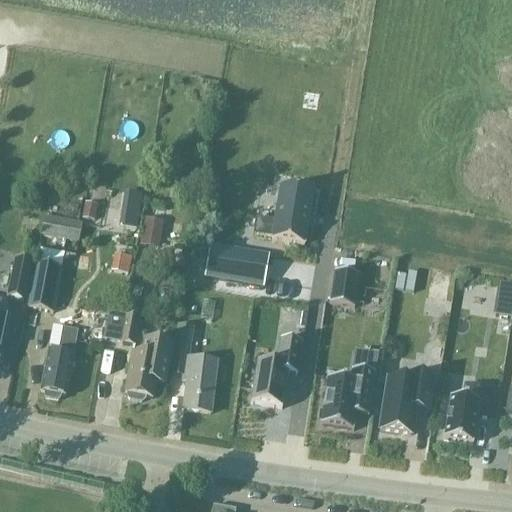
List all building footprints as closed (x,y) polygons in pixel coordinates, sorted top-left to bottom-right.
[(449,126),(441,174),(470,179),(478,130),(449,126)] [(303,246),(312,193),(279,187),(273,224),(255,221),(253,236),(270,239),(270,241),(303,246)] [(124,193),(119,224),(133,226),(138,195),(124,193)] [(86,205),(83,219),(94,221),(97,208),(86,205)] [(40,236),(52,239),(50,248),(63,251),(65,241),(76,243),(79,225),(43,218),(40,236)] [(210,248),(204,280),(261,290),(267,257),(210,248)] [(36,250),(34,264),(33,264),(25,309),(51,314),(60,269),(62,254),(36,250)] [(117,266),(135,270),(138,255),(120,251),(117,266)] [(23,301),(30,263),(12,260),(6,298),(23,301)] [(328,306),(354,310),(359,276),(334,272),(328,306)] [(469,333),(511,339),(511,301),(475,295),(469,333)] [(137,321),(122,318),(107,315),(102,342),(132,348),(137,321)] [(214,364),(189,361),(193,328),(176,326),(169,375),(186,378),(182,412),(208,415),(214,364)] [(64,398),(72,358),(77,332),(61,329),(56,355),(47,353),(39,393),(43,394),(44,400),(57,403),(60,397),(64,398)] [(247,405),(278,410),(284,367),(297,369),(300,344),(280,341),(276,366),(253,363),(247,405)] [(163,387),(164,382),(170,347),(145,342),(142,357),(130,355),(123,395),(126,396),(125,399),(128,402),(140,405),(143,402),(143,399),(150,400),(153,385),(163,387)] [(353,431),(352,431),(354,418),(368,420),(375,375),(357,372),(355,384),(328,380),(326,379),(326,381),(327,381),(320,425),(319,425),(319,427),(320,427),(352,432),(353,432),(353,431)] [(387,380),(379,431),(410,436),(414,410),(427,412),(432,379),(411,376),(409,384),(387,380)] [(449,400),(442,442),(472,446),(476,419),(490,422),(495,391),(473,388),(470,404),(449,400)]
